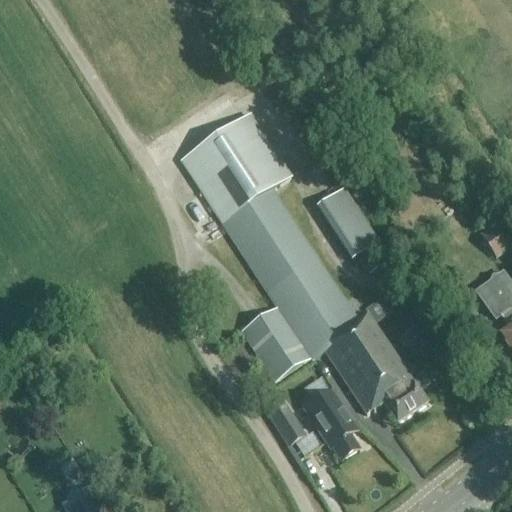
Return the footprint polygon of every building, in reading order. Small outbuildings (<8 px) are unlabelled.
[(419,394),(429,388),(423,379),(414,385),(370,318),(359,326),(274,196),(292,185),(252,122),(184,166),(279,313),(243,337),(277,388),(313,365),(314,366),(327,358),(369,421),(386,410),(399,431),(430,410),(419,394)] [(371,251),(394,239),(365,182),(342,193),(371,251)] [(498,260),(511,249),(511,221),(509,217),(481,238),(498,260)] [(511,312),(511,313),(511,312),(511,290),(506,281),(479,298),(497,324),(502,320),(511,333),(502,340),(511,354),(511,312)] [(403,289),(386,303),(394,313),(411,300),(403,289)] [(326,401),(306,414),(326,447),(328,446),(341,467),(359,455),(351,441),(353,440),(348,433),(355,429),(339,403),(331,408),(326,401)] [(268,419),(288,450),(306,439),(287,408),(286,407),(268,419)] [(60,506),(64,511),(107,511),(91,487),(60,506)]
